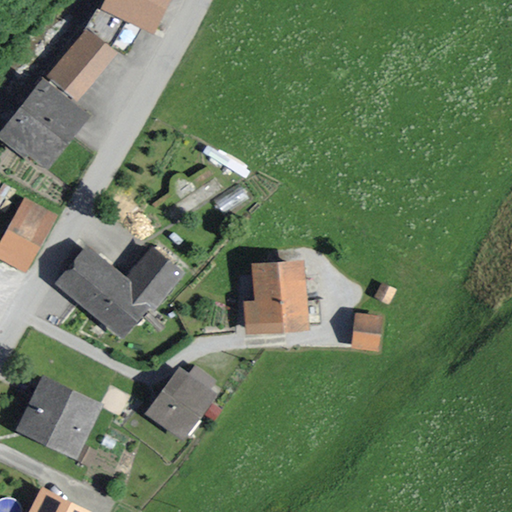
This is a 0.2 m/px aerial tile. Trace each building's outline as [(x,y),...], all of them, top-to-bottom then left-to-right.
[(100,0),(87,27),(111,45),(123,27),(151,41),(171,0),(100,0)] [(116,53),(84,28),(45,79),(78,104),(116,53)] [(78,104),(42,81),(0,136),(0,143),(43,176),(88,117),(78,104)] [(53,217),(24,202),(0,245),(0,255),(25,269),(53,217)] [(125,277),(84,245),(52,286),(122,340),(146,309),(155,314),(187,273),(151,244),(125,277)] [(304,259),(253,263),(256,299),(245,300),(248,334),(309,330),(304,259)] [(398,293),(381,285),(373,301),(390,309),(398,293)] [(384,317),(355,313),(351,348),(379,352),(384,317)] [(188,381),(178,374),(145,418),(180,444),(214,398),(205,392),(213,381),(197,369),(188,381)] [(74,460),(101,405),(44,377),(17,432),(74,460)] [(82,511),(42,492),(32,511),(82,511)]
